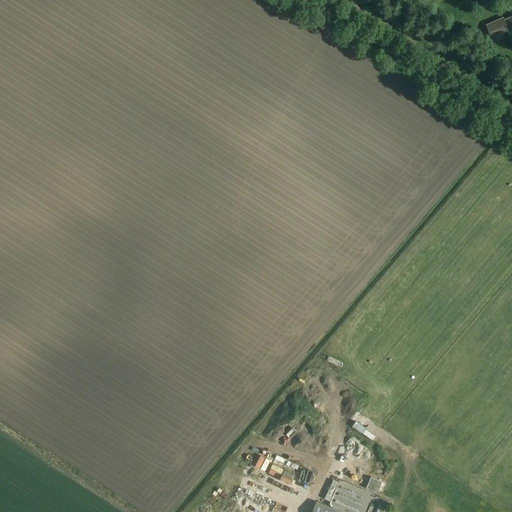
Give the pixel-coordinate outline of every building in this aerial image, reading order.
[(508,30),(504,20),(503,18),(487,25),(492,37),(508,30)] [(358,423),(356,429),(365,433),(368,427),(358,423)] [(355,437),(347,447),(356,453),(363,443),(355,437)] [(366,468),(377,454),(368,447),(357,462),(366,468)] [(379,496),(384,489),(374,483),(370,491),(379,496)] [(346,510),(349,498),(339,495),(335,507),(346,510)] [(340,511),(328,506),(317,502),(312,511),(340,511)]
